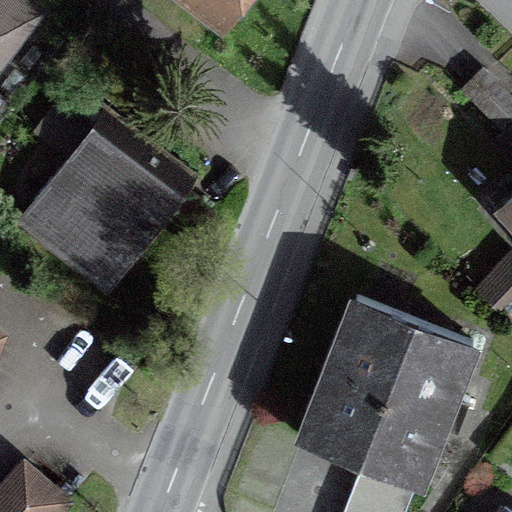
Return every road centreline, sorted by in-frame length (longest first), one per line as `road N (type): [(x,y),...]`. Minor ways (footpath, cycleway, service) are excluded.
road 1 (secondary): [(171,483),(359,0)]
road 2 (residential): [(48,398),(171,483)]
